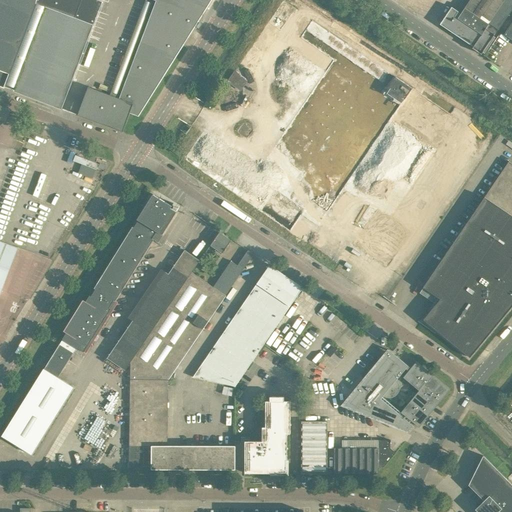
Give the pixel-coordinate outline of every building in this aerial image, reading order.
[(0,0),(0,86),(3,87),(36,2),(36,0),(0,0)] [(36,2),(3,87),(61,109),(102,1),(98,0),(37,0),(37,3),(36,2)] [(153,0),(156,1),(119,98),(88,87),(77,115),(122,132),(129,113),(138,117),(183,46),(211,0),(153,0)] [(511,0),(469,0),(460,13),(451,7),(440,24),(473,46),(472,48),(481,54),(495,34),(498,29),(498,30),(511,8),(511,0)] [(424,107),(296,19),(205,151),(333,239),(424,107)] [(96,169),(98,164),(75,155),(73,161),(96,169)] [(511,163),(509,161),(423,287),(440,299),(423,319),(469,357),(511,305),(511,163)] [(162,235),(176,211),(170,208),(171,206),(154,195),(152,194),(136,219),(138,220),(133,228),(131,227),(126,235),(127,235),(113,257),(110,263),(94,288),(95,289),(91,296),(89,295),(62,338),(63,338),(58,345),(43,368),(1,436),(32,455),(74,387),(58,377),(76,348),(83,352),(153,240),(155,241),(160,234),(162,235)] [(225,249),(231,241),(219,232),(210,245),(222,253),(224,250),(225,250),(226,249),(225,249)] [(0,236),(0,292),(19,244),(0,236)] [(191,272),(196,266),(200,260),(184,250),(168,274),(165,272),(107,358),(125,370),(130,362),(191,272)] [(247,250),(237,265),(231,261),(213,287),(191,272),(130,362),(130,379),(128,468),(151,468),(151,469),(192,469),(192,445),(167,445),(168,380),(168,379),(208,320),(225,295),(253,254),(247,250)] [(205,252),(200,260),(196,266),(204,272),(207,267),(204,264),(210,255),(205,252)] [(234,388),(235,386),(302,287),(269,264),(261,276),(238,310),(211,349),(192,377),(192,378),(234,388)] [(396,355),(392,361),(385,355),(389,350),(388,349),(342,405),(408,431),(413,425),(409,422),(411,420),(417,426),(435,404),(448,389),(415,362),(411,367),(396,355)] [(235,445),(235,446),(235,466),(245,466),(244,473),(270,473),(270,472),(285,472),(285,459),(286,459),(286,433),(290,433),(290,401),(284,400),(284,396),(270,396),(270,400),(265,400),(265,426),(262,426),(262,441),(245,441),(245,445),(235,445)] [(327,421),(302,421),(301,473),(327,473),(327,421)] [(334,448),(334,473),(378,473),(378,467),(383,467),(395,453),(390,449),(390,440),(378,440),(378,448),(334,448)] [(235,469),(235,466),(235,446),(192,445),(192,469),(235,469)] [(511,511),(511,485),(483,455),(468,485),(484,500),(482,502),(481,501),(479,501),(477,502),(476,504),(476,506),(477,507),(475,509),(478,511),(511,511)]
